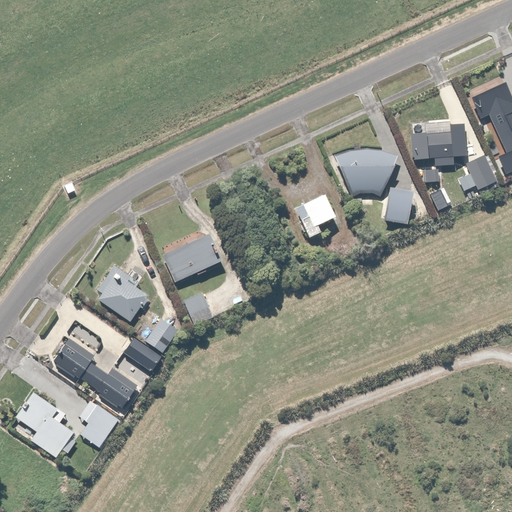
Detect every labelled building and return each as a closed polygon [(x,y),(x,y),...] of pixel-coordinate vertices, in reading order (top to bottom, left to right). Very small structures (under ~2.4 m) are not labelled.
[(410,133),(412,157),(435,156),(435,165),(453,164),(452,156),(465,156),(463,125),(448,126),(448,130),(410,133)] [(336,154),(335,155),(351,197),(352,197),(352,196),(353,196),(354,196),(355,195),(356,195),(357,194),(358,194),(359,194),(360,193),(361,193),(362,193),(363,193),(364,193),(365,193),(366,193),(367,193),(368,193),(369,193),(370,193),(371,193),(371,194),(372,194),(373,194),(374,194),(375,194),(375,195),(376,195),(377,195),(378,196),(379,196),(379,197),(396,158),(396,157),(395,157),(394,157),(394,156),(393,156),(392,155),(391,155),(391,154),(390,154),(389,154),(388,153),(387,153),(386,152),(385,152),(384,152),(383,151),(382,151),(381,151),(380,150),(379,150),(378,150),(377,150),(376,149),(375,149),(374,149),(373,149),(372,149),(371,148),(370,148),(369,148),(368,148),(367,148),(366,148),(365,148),(364,148),(363,148),(362,148),(361,148),(360,148),(359,148),(358,148),(357,148),(356,148),(355,149),(354,149),(353,149),(352,149),(351,149),(350,149),(350,150),(349,150),(348,150),(347,150),(346,150),(346,151),(345,151),(344,151),(343,151),(342,152),(341,152),(340,153),(339,153),(338,153),(338,154),(337,154),(336,154)] [(495,181),(483,155),(465,163),(477,189),(495,181)] [(437,168),(422,169),(423,182),(438,181),(437,168)] [(406,223),(410,190),(388,187),(384,220),(406,223)] [(295,208),(297,211),(293,213),(307,238),(318,232),(314,226),(336,215),(324,193),(295,208)] [(161,255),(174,283),(221,261),(209,233),(161,255)] [(104,294),(100,300),(130,321),(140,307),(143,309),(150,297),(135,287),(143,276),(133,269),(129,274),(115,265),(98,290),(104,294)] [(201,290),(182,300),(194,326),(214,316),(201,290)] [(156,324),(144,339),(161,352),(173,336),(156,324)] [(68,340),(53,362),(79,378),(80,376),(102,390),(98,396),(122,412),(138,388),(108,368),(105,372),(89,361),(93,356),(68,340)] [(62,411),(29,390),(12,414),(33,429),(28,437),(53,456),(59,447),(63,450),(72,437),(66,432),(69,427),(58,419),(62,411)] [(100,448),(118,417),(88,400),(78,419),(85,422),(77,435),(100,448)]
